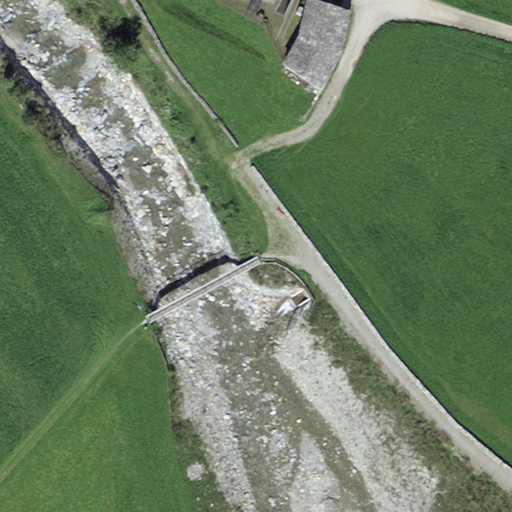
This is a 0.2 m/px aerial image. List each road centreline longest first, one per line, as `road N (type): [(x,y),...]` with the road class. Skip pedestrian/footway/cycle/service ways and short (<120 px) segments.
road 1 (track): [(0,483),(148,324)]
road 2 (track): [(262,260),(148,324)]
